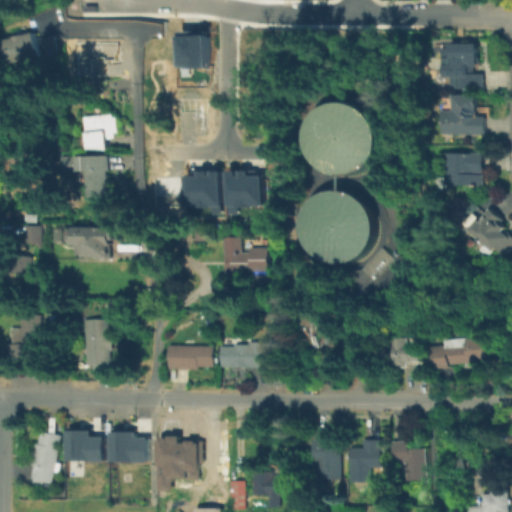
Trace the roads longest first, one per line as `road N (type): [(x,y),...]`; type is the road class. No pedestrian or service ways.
road 1 (residential): [(511,401),(0,396)]
road 2 (residential): [(141,28),(145,198),(163,263),(149,398)]
road 3 (residential): [(426,13),(87,0)]
road 4 (residential): [(227,5),(231,150)]
